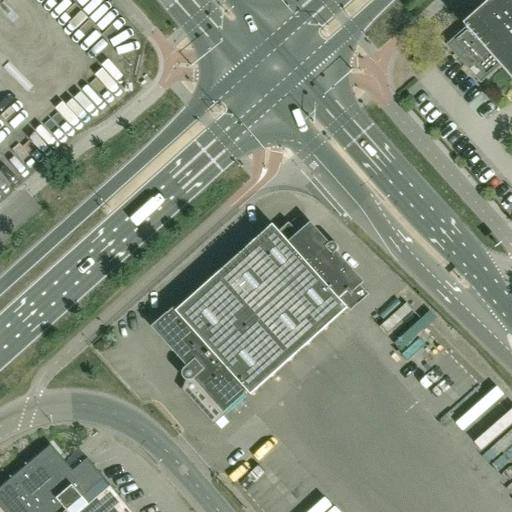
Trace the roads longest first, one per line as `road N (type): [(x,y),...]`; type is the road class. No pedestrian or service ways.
road 1 (primary): [(0,339),(271,99)]
road 2 (primary): [(242,66),(0,287)]
road 3 (secondary): [(497,292),(301,73)]
road 4 (secondary): [(271,99),(470,315)]
road 5 (unclassified): [(217,511),(158,445),(102,411),(29,410),(0,425)]
